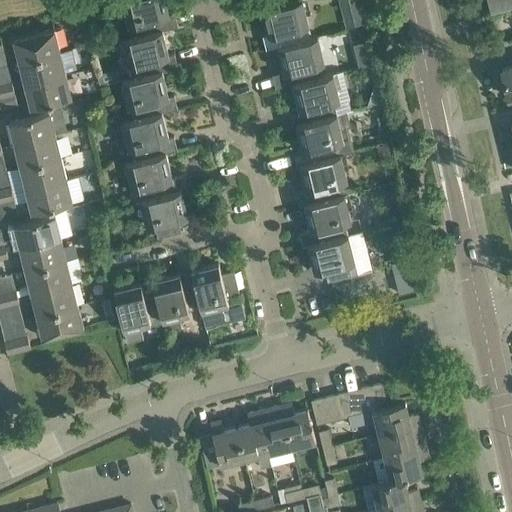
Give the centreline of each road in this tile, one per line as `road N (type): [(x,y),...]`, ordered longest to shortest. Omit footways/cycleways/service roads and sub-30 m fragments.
road 1 (secondary): [(479,316),(409,0)]
road 2 (unclassified): [(287,365),(479,316)]
road 3 (residential): [(241,137),(222,125),(198,23),(218,0)]
road 4 (unclassified): [(29,456),(163,396)]
road 5 (residential): [(253,234),(111,262)]
road 6 (secondary): [(511,453),(479,316)]
road 7 (residential): [(287,365),(253,234)]
road 8 (unclassified): [(163,396),(287,365)]
